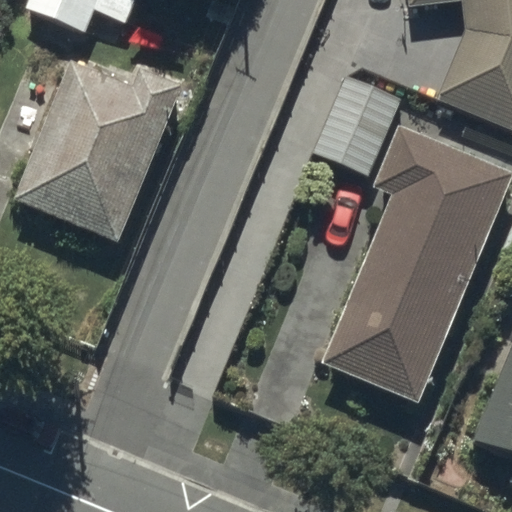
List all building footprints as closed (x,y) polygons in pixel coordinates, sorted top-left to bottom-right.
[(139,0),(35,0),(25,26),(83,50),(93,25),(124,38),(139,0)] [(461,21),(463,46),(433,118),(511,147),(511,0),(405,0),(408,25),(461,21)] [(68,79),(11,220),(116,262),(181,99),(139,82),(130,104),(68,79)] [(345,87),(311,170),(367,193),(401,109),(345,87)] [(463,175),(444,168),(446,162),(403,144),(401,150),(397,148),(372,209),(389,216),(320,385),(416,425),(510,195),(503,192),(506,185),(465,168),(463,175)] [(511,503),(511,361),(474,463),(509,476),(500,499),(511,503)]
